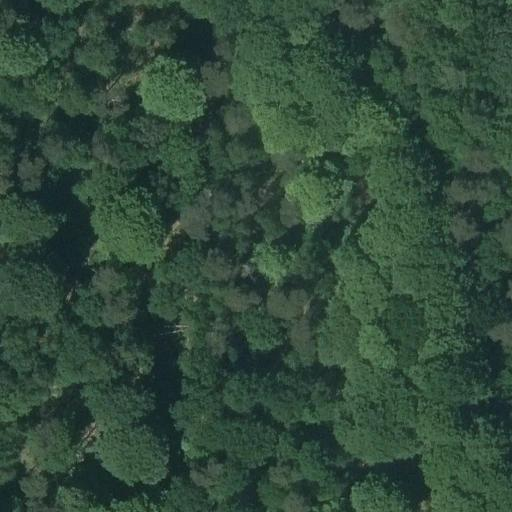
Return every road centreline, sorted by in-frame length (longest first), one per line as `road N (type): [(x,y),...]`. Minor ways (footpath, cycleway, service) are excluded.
road 1 (track): [(262,0),(356,166),(432,433),(464,511)]
road 2 (track): [(448,0),(475,65),(511,106)]
